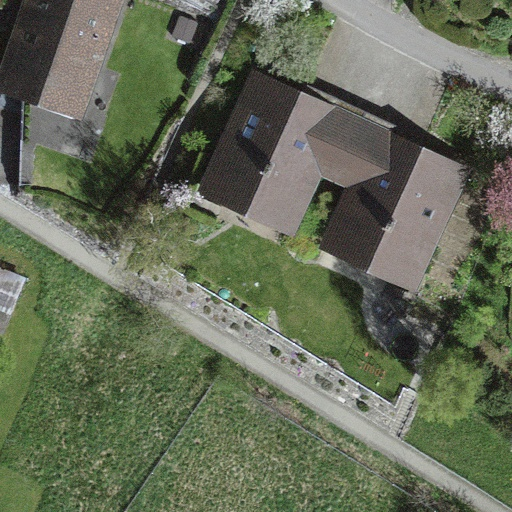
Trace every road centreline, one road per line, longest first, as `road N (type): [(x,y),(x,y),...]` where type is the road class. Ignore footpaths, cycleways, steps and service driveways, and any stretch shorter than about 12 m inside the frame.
road 1 (residential): [(0,204),(493,511)]
road 2 (residential): [(511,85),(343,0)]
